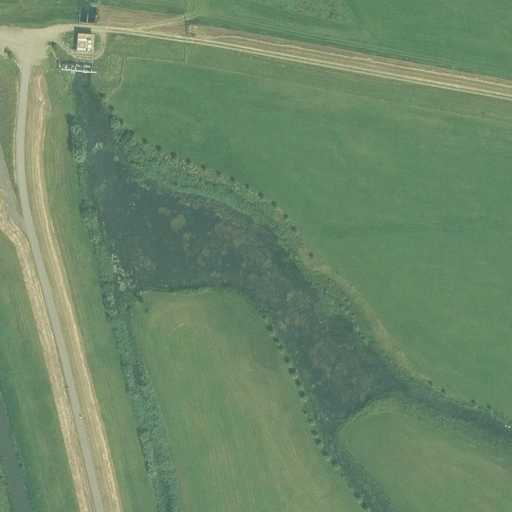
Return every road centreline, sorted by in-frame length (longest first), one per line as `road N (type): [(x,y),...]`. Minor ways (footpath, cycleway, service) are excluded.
road 1 (track): [(26,49),(64,26),(94,29),(511,98)]
road 2 (unclassified): [(26,49),(24,202),(100,511)]
